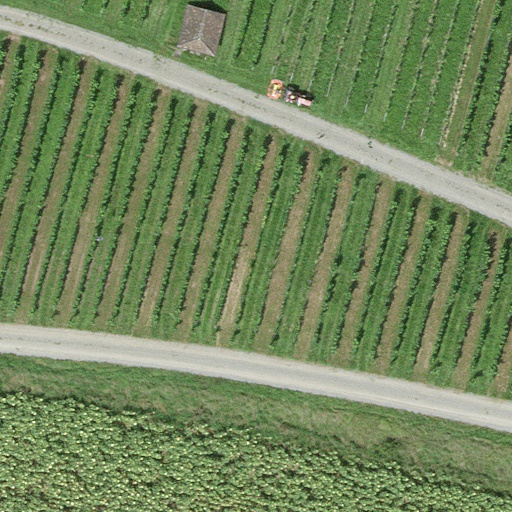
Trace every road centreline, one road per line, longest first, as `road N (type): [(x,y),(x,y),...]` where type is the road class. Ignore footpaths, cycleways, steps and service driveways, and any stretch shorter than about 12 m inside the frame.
road 1 (track): [(511,223),(130,59),(0,22)]
road 2 (track): [(0,347),(156,360),(511,425)]
